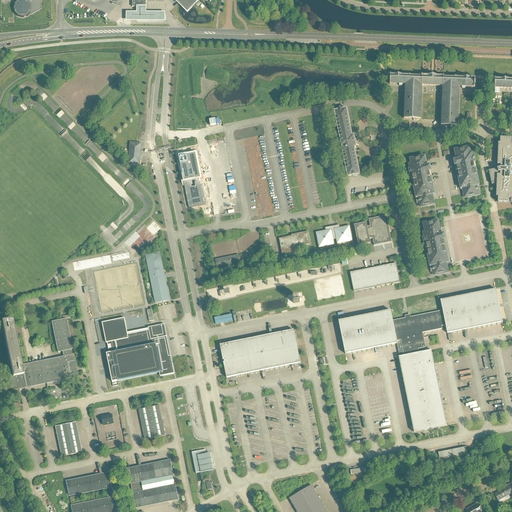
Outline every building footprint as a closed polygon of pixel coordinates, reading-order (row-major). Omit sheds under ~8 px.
[(40,9),(39,0),(14,0),(16,2),(14,4),(13,9),(14,13),(18,17),(22,18),(27,17),(30,13),(31,14),(40,9)] [(173,0),(178,4),(179,6),(187,13),(192,7),(195,5),(198,1),(197,0),(190,7),(187,10),(180,3),(176,0),(173,0)] [(176,0),(180,3),(187,10),(190,7),(197,0),(198,1),(199,2),(200,0),(176,0)] [(146,7),(137,7),(137,12),(137,13),(132,13),(126,13),(126,15),(126,17),(126,22),(165,22),(165,20),(165,18),(165,15),(165,13),(159,13),(149,13),(146,13),(146,12),(146,7)] [(390,85),(399,85),(399,87),(402,87),(402,85),(405,85),(404,119),(420,120),(422,86),(442,87),(441,126),(458,127),(459,87),(462,88),(462,89),(465,89),(465,88),(474,88),(474,84),(475,84),(475,82),(475,79),(460,78),(458,78),(455,78),(443,78),(443,77),(434,76),(431,76),(421,76),(421,77),(410,77),(410,76),(390,75),(390,85)] [(511,80),(495,79),(494,85),(494,89),(495,89),(494,93),(499,93),(500,89),(511,89),(511,80)] [(354,148),(356,147),(354,136),(352,136),(346,109),(334,112),(348,177),(359,175),(354,148)] [(498,203),(509,203),(509,198),(511,197),(511,144),(511,139),(500,138),(500,144),(498,144),(497,165),(500,165),(499,168),(488,172),(492,185),(496,184),(496,197),(498,197),(498,203)] [(128,164),(140,165),(141,149),(141,144),(130,143),(128,164)] [(454,151),(456,160),(454,161),(455,166),(456,166),(460,189),(462,188),(464,198),(479,195),(477,186),(479,185),(474,162),(475,162),(474,157),(473,157),(472,153),(470,153),(469,148),(454,151)] [(411,175),(416,198),(417,198),(420,207),(434,204),(432,195),(434,194),(429,172),(430,171),(429,166),(426,167),(424,157),(410,160),(411,165),(409,165),(410,170),(409,170),(410,175),(411,175)] [(203,200),(205,200),(200,178),(183,182),(189,209),(206,205),(204,205),(203,200)] [(369,220),(370,227),(367,227),(366,223),(354,226),(358,246),(370,244),(370,239),(372,239),(374,246),(392,242),(389,232),(388,232),(387,227),(388,227),(386,216),(369,220)] [(424,238),(423,239),(424,244),(425,244),(430,266),(432,266),(434,276),(448,273),(446,263),(448,263),(443,240),(444,240),(443,234),(440,235),(438,221),(423,224),(425,233),(423,234),(424,238)] [(326,231),(316,233),(319,248),(334,245),(333,240),(336,240),(337,244),(352,241),(349,227),(339,229),(339,226),(325,228),(326,231)] [(279,239),(282,255),(301,251),(300,247),(310,245),(308,232),(291,235),(291,236),(279,239)] [(145,256),(155,304),(169,301),(160,253),(158,253),(157,252),(155,253),(155,254),(145,256)] [(215,260),(217,269),(240,264),(238,255),(215,260)] [(350,273),(354,292),(400,283),(396,264),(350,273)] [(423,333),(442,329),(442,327),(445,326),(447,334),(502,323),(496,290),(440,301),(442,311),(392,321),(390,311),(338,322),(345,354),(397,344),(397,342),(401,341),(404,357),(399,358),(414,433),(438,428),(440,428),(440,427),(447,426),(431,351),(419,353),(418,349),(425,348),(423,333)] [(214,318),(216,325),(233,321),(231,315),(214,318)] [(125,318),(103,323),(106,342),(108,342),(110,353),(107,353),(113,387),(119,386),(118,381),(159,373),(160,376),(174,374),(171,357),(170,357),(167,338),(165,325),(148,329),(148,331),(147,331),(147,330),(133,333),(134,334),(128,336),(125,318)] [(7,375),(11,391),(78,378),(73,355),(71,356),(70,350),(72,350),(66,319),(51,322),(58,353),(62,352),(63,357),(22,366),(12,319),(1,321),(12,374),(7,375)] [(223,363),(226,378),(300,364),(297,348),(296,349),(296,346),(297,346),(293,331),(220,346),(223,361),(224,361),(224,363),(223,363)] [(138,410),(145,440),(165,436),(159,406),(138,410)] [(114,424),(112,415),(102,418),(104,426),(114,424)] [(55,427),(61,457),(81,453),(75,423),(55,427)] [(205,450),(192,453),(196,474),(214,470),(210,453),(206,454),(205,450)] [(133,494),(136,509),(178,500),(175,485),(143,492),(141,482),(173,476),(170,461),(128,469),(131,484),(133,494)] [(70,497),(69,497),(106,489),(108,499),(72,506),(71,506),(72,511),(116,511),(114,498),(112,488),(109,473),(66,482),(69,497),(70,497)] [(499,503),(498,504),(497,506),(498,508),(500,508),(501,507),(502,506),(500,502),(506,499),(506,500),(509,498),(508,496),(511,493),(511,488),(511,489),(509,487),(511,486),(510,484),(508,485),(505,485),(505,488),(494,494),(499,503)] [(289,499),(296,511),(326,511),(311,486),(289,499)]
